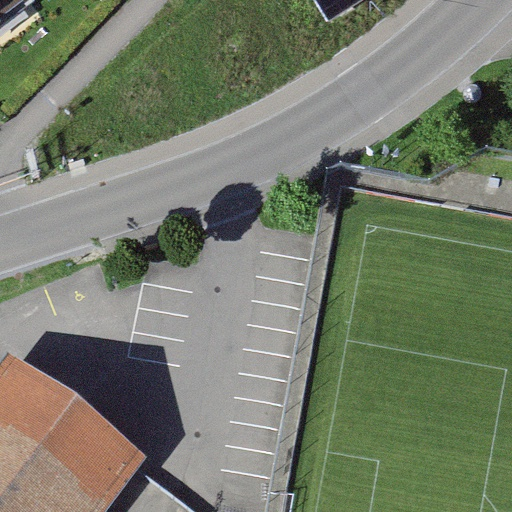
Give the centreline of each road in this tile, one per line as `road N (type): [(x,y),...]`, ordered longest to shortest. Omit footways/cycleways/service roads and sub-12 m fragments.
road 1 (tertiary): [(0,242),(194,181),(358,104),(479,0)]
road 2 (residential): [(148,0),(0,170)]
